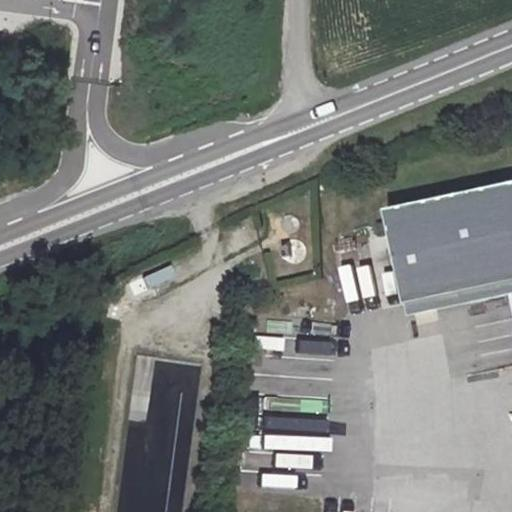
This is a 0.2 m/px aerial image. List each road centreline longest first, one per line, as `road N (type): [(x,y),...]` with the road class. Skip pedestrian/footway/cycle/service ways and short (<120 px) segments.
road 1 (secondary): [(220,161),(121,145),(98,121),(89,78),(69,168),(22,198),(0,228)]
road 2 (secondary): [(220,161),(511,45)]
road 3 (secondary): [(0,249),(220,161)]
